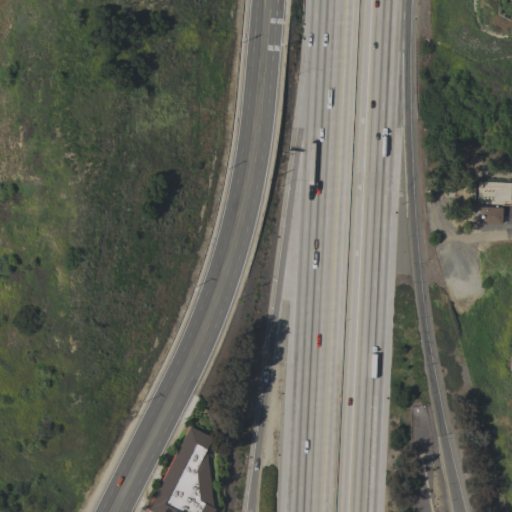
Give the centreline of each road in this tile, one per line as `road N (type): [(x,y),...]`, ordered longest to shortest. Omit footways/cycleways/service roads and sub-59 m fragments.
road 1 (secondary): [(106,511),(200,345),(244,216),(265,0)]
road 2 (motorway): [(331,0),(251,511)]
road 3 (motorway): [(461,511),(420,331),(390,0)]
road 4 (motorway): [(358,511),(386,0)]
road 5 (motorway): [(331,0),(309,511)]
